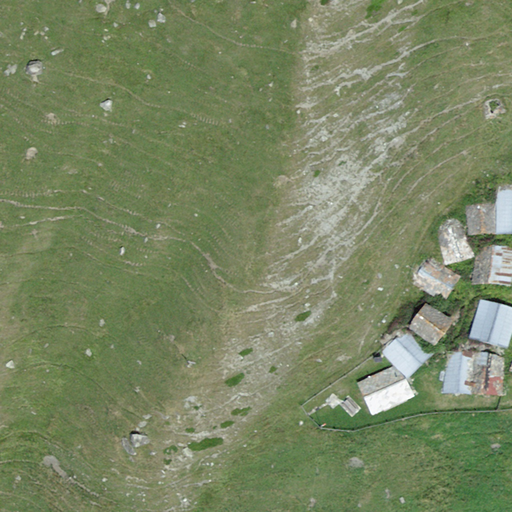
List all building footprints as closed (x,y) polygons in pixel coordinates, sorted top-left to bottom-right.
[(511,235),(511,190),(494,190),(494,207),(493,235),(511,235)] [(493,235),(494,207),(465,207),(465,235),(493,235)] [(461,223),(435,229),(444,265),(470,258),(461,223)] [(511,253),(511,248),(478,245),(474,286),(508,289),(511,253)] [(426,257),(410,285),(442,304),(458,276),(426,257)] [(511,325),(511,311),(478,303),(469,339),(506,349),(511,325)] [(450,321),(424,304),(406,331),(433,348),(450,321)] [(425,359),(403,335),(380,356),(392,368),(403,380),(425,359)] [(472,357),(445,355),(443,395),(469,397),(472,357)] [(502,359),(472,357),(469,397),(499,399),(502,359)] [(392,368),(354,385),(367,411),(409,398),(403,380),(392,368)]
